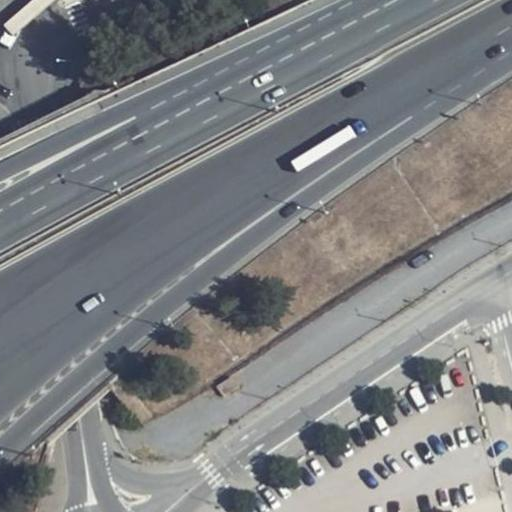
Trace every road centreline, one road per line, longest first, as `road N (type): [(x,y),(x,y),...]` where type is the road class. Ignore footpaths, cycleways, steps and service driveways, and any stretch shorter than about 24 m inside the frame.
road 1 (motorway): [(0,456),(222,261),(511,55)]
road 2 (motorway): [(0,350),(253,175),(511,30)]
road 3 (motorway): [(365,23),(0,221)]
road 4 (motorway): [(365,23),(0,171)]
road 5 (unclassified): [(205,480),(499,274)]
road 6 (unclassified): [(84,455),(47,136)]
road 7 (unclassified): [(205,480),(131,481),(84,455)]
